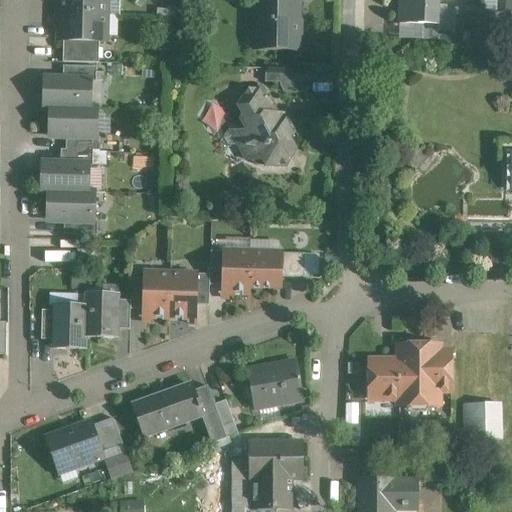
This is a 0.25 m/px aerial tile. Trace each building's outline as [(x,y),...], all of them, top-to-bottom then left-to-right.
[(60,0),(60,16),(106,17),(105,0),(60,0)] [(437,0),(400,0),(399,25),(436,26),(436,33),(454,34),(455,12),(437,11),(437,0)] [(297,5),(257,4),(255,51),(296,52),(297,5)] [(106,17),(60,16),(59,42),(63,42),(99,43),(105,43),(106,17)] [(435,40),(436,33),(436,26),(399,25),(399,38),(435,40)] [(99,43),(63,42),(62,64),(98,65),(99,43)] [(96,68),(63,68),(62,81),(91,81),(91,82),(96,82),(96,68)] [(308,71),(280,70),(280,86),(283,93),(307,94),(308,71)] [(62,81),(51,80),(44,87),(44,95),(46,95),(46,110),(50,110),(50,109),(90,110),(91,82),(91,81),(62,81)] [(265,101),(260,90),(248,90),(237,107),(242,117),(239,121),(245,132),(237,146),(245,161),(262,161),(265,167),(286,168),(295,154),(288,143),(294,134),(285,115),(276,115),(268,101),(265,101)] [(201,126),(219,131),(226,110),(208,104),(201,126)] [(90,110),(50,109),(50,110),(49,131),(56,138),(66,139),(96,140),(96,139),(96,110),(90,110)] [(96,140),(66,139),(65,151),(66,152),(94,153),(94,154),(99,154),(99,139),(96,139),(96,140)] [(94,153),(66,152),(65,151),(61,151),(60,165),(89,165),(89,167),(93,167),(94,154),(94,153)] [(60,165),(49,165),(42,172),(42,179),(44,179),(44,194),(48,194),(88,195),(88,194),(89,167),(89,165),(60,165)] [(88,195),(48,194),(47,215),(54,223),(64,223),(94,224),(94,223),(94,194),(88,194),(88,195)] [(94,224),(64,223),(64,236),(97,237),(97,223),(94,223),(94,224)] [(71,247),(62,260),(78,271),(87,257),(71,247)] [(222,253),(210,252),(209,276),(209,286),(221,286),(222,253)] [(250,253),(222,253),(221,286),(229,294),(249,295),(249,289),(248,289),(250,253)] [(282,254),(250,253),(248,289),(249,289),(274,289),(281,282),(282,278),(282,254)] [(305,255),(282,254),(282,278),(304,279),(305,255)] [(170,274),(143,274),(143,280),(142,311),(149,319),(169,319),(170,274)] [(197,275),(170,274),(169,319),(188,320),(196,313),(196,306),(197,275)] [(209,276),(197,275),(196,306),(208,306),(209,286),(209,276)] [(143,280),(131,280),(130,302),(130,310),(142,311),(143,280)] [(102,296),(86,296),(85,308),(86,308),(85,338),(86,338),(103,339),(103,332),(117,333),(118,330),(118,302),(102,301),(102,296)] [(130,302),(118,302),(118,330),(129,331),(130,310),(130,302)] [(85,308),(70,308),(70,313),(54,312),(53,341),(53,344),(67,344),(67,350),(85,351),(86,338),(85,338),(86,308),(85,308)] [(54,312),(42,312),(41,341),(53,341),(54,312)] [(439,346),(399,346),(399,362),(369,362),(368,400),(398,400),(398,407),(439,407),(439,392),(451,392),(451,353),(439,353),(439,346)] [(294,364),(250,373),(256,409),(300,400),(294,364)] [(192,386),(132,408),(142,436),(201,415),(203,414),(194,391),(192,386)] [(214,405),(207,387),(194,391),(203,414),(201,415),(212,445),(227,439),(214,405)] [(238,435),(225,400),(214,405),(227,439),(238,435)] [(502,441),(499,405),(469,405),(471,442),(502,441)] [(91,422),(45,439),(58,475),(103,458),(102,453),(94,431),(91,422)] [(114,423),(94,431),(102,453),(122,446),(114,423)] [(301,442),(250,442),(250,480),(254,480),(254,508),(254,510),(276,510),(291,510),(292,480),(301,480),(301,442)] [(415,511),(416,485),(365,485),(365,493),(359,493),(358,511),(415,511)] [(121,511),(147,511),(146,500),(121,501),(121,511)]
